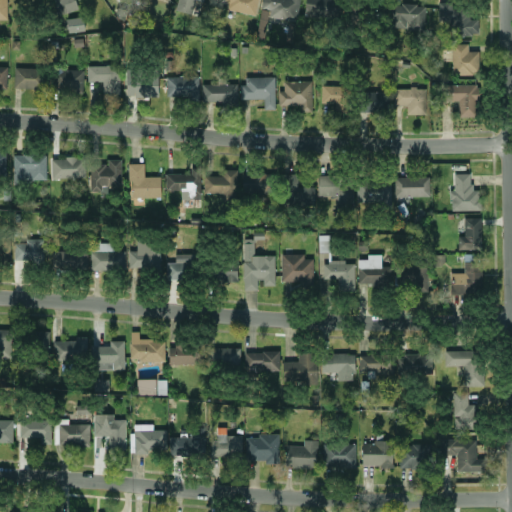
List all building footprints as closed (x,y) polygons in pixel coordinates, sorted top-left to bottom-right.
[(262,0),(257,35),(264,36),(267,16),(297,21),(299,0),(262,0)] [(330,18),(332,0),(306,0),(304,14),(330,18)] [(452,1),(438,1),(438,20),(451,20),(451,34),(478,35),(479,19),(469,18),(470,8),(452,8),(452,1)] [(407,30),(424,30),(426,4),(391,3),(390,27),(407,28),(407,30)] [(68,32),(85,29),(83,16),(66,18),(68,32)] [(478,51),(468,51),(468,43),(452,43),(452,74),(479,74),(478,51)] [(87,65),(87,81),(102,80),(103,94),(120,94),(120,64),(87,65)] [(43,88),(44,67),(14,66),(14,87),(43,88)] [(82,91),(83,69),(52,68),(51,90),(82,91)] [(158,95),(157,69),(126,70),(126,96),(158,95)] [(198,75),(166,76),(166,96),(186,95),(187,100),(199,100),(198,75)] [(241,98),(264,98),(264,109),(276,109),(275,75),(245,76),(245,84),(240,84),(241,98)] [(312,80),(283,80),(283,90),(279,90),(278,107),(311,108),(312,80)] [(202,101),(237,101),(237,83),(203,83),(202,101)] [(459,116),(475,116),(474,98),(478,98),(478,83),(437,84),(438,100),(458,100),(459,116)] [(348,112),(349,85),(322,85),(321,102),(335,102),(334,112),(348,112)] [(407,113),(426,114),(426,88),(394,87),(394,104),(407,104),(407,113)] [(388,91),(361,90),(360,111),(388,112),(388,91)] [(46,179),(46,153),(13,154),(14,179),(46,179)] [(51,157),(51,178),(86,177),(85,156),(51,157)] [(121,158),(108,159),(108,162),(90,162),(91,192),(108,191),(107,186),(122,185),(121,158)] [(161,197),(160,176),(144,176),(144,162),(129,163),(130,197),(161,197)] [(165,172),(165,189),(182,189),(182,206),(200,206),(200,167),(190,167),(191,172),(165,172)] [(237,169),(223,168),(222,175),(204,175),(204,192),(223,192),(223,198),(236,199),(237,169)] [(243,173),(243,193),(272,193),(271,172),(243,173)] [(450,210),(480,209),(480,189),(471,189),(470,172),(453,173),(454,189),(450,189),(450,210)] [(298,186),(297,173),(283,173),(283,203),(314,203),(314,186),(298,186)] [(430,175),(395,176),(395,196),(431,195),(430,175)] [(335,211),(351,211),(351,177),(318,176),(317,195),(336,195),(335,211)] [(391,204),(392,181),(357,180),(357,203),(391,204)] [(457,235),(458,248),(481,248),(480,217),(464,217),(464,235),(457,235)] [(6,232),(0,233),(0,256),(12,253),(6,232)] [(91,270),(126,269),(125,250),(115,250),(114,242),(100,243),(100,237),(90,238),(91,270)] [(128,266),(159,267),(160,237),(137,237),(136,250),(129,250),(128,266)] [(14,260),(43,259),(42,238),(24,238),(25,242),(14,242),(14,260)] [(275,285),(275,255),(254,255),(254,238),(243,238),(244,289),(260,289),(260,285),(275,285)] [(86,269),(87,251),(52,250),(52,268),(86,269)] [(281,254),(281,281),(313,281),(313,258),(304,258),(304,253),(281,254)] [(358,259),(358,283),(392,282),(391,265),(382,266),(381,253),(367,254),(367,259),(358,259)] [(355,289),(354,262),(346,263),(346,260),(323,261),(323,278),(337,278),(337,290),(355,289)] [(166,278),(191,279),(191,262),(167,261),(166,278)] [(237,280),(237,261),(215,261),(214,280),(237,280)] [(450,272),(450,293),(482,292),(481,261),(463,262),(464,272),(450,272)] [(427,264),(396,265),(396,283),(415,283),(416,291),(427,291),(427,264)] [(0,356),(11,357),(12,329),(0,328),(0,356)] [(49,330),(23,331),(23,355),(50,354),(49,330)] [(165,360),(165,339),(139,339),(139,331),(130,330),(130,360),(165,360)] [(53,340),(54,360),(88,359),(87,336),(75,336),(76,340),(53,340)] [(97,369),(124,368),(124,340),(109,340),(110,345),(96,345),(97,369)] [(168,363),(201,363),(201,345),(168,345),(168,363)] [(207,347),(207,368),(240,369),(240,348),(207,347)] [(444,350),(445,365),(463,365),(463,385),(483,385),(482,349),(444,350)] [(279,369),(279,350),(245,351),(245,370),(279,369)] [(298,361),(283,360),(283,381),(317,381),(318,353),(298,352),(298,361)] [(354,353),(322,352),(322,371),(337,371),(337,379),(354,380),(354,353)] [(432,373),(432,354),(398,353),(397,372),(432,373)] [(391,354),(359,355),(359,373),(391,372),(391,354)] [(166,378),(136,379),(137,394),(166,393),(166,378)] [(474,403),(468,403),(467,392),(453,392),(454,429),(475,428),(474,403)] [(125,448),(125,419),(113,418),(113,413),(94,413),(93,435),(108,435),(108,448),(125,448)] [(13,418),(0,418),(0,441),(13,441),(13,418)] [(89,444),(89,423),(68,423),(68,418),(58,418),(58,445),(89,444)] [(51,443),(51,419),(20,419),(20,436),(40,437),(40,443),(51,443)] [(153,423),(134,424),(134,452),(164,452),(163,429),(153,429),(153,423)] [(242,435),(226,434),(226,427),(217,426),(217,436),(211,436),(211,456),(242,456),(242,435)] [(278,434),(246,435),(246,459),(266,459),(266,463),(278,462),(278,434)] [(171,436),(171,455),(206,454),(206,436),(171,436)] [(317,439),(303,439),(303,445),(286,445),(285,466),(316,467),(317,439)] [(476,457),(476,439),(444,439),(444,454),(457,454),(457,470),(485,470),(485,457),(476,457)] [(393,466),(393,441),(362,440),(362,465),(393,466)] [(355,443),(323,442),(323,466),(355,466),(355,443)] [(426,457),(431,457),(431,444),(400,443),(399,467),(425,468),(426,457)]
